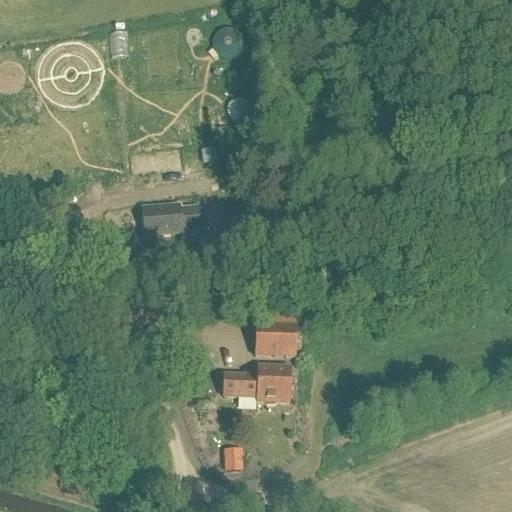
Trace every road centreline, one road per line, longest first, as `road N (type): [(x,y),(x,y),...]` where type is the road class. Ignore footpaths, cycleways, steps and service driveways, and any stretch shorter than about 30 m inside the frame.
road 1 (unclassified): [(304,511),(198,490),(172,445),(141,338),(100,251),(76,222),(0,223)]
road 2 (track): [(124,200),(116,25)]
